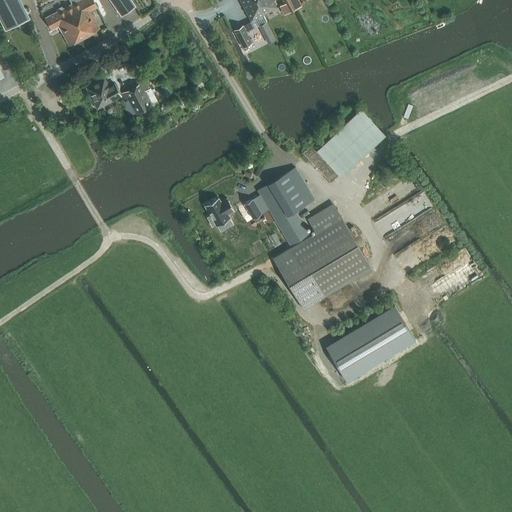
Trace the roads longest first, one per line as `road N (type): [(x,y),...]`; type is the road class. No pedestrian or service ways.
road 1 (track): [(279,164),(300,162),(333,198),(382,143),(511,79)]
road 2 (tertiary): [(0,101),(182,0)]
road 3 (track): [(0,323),(91,261),(110,237)]
